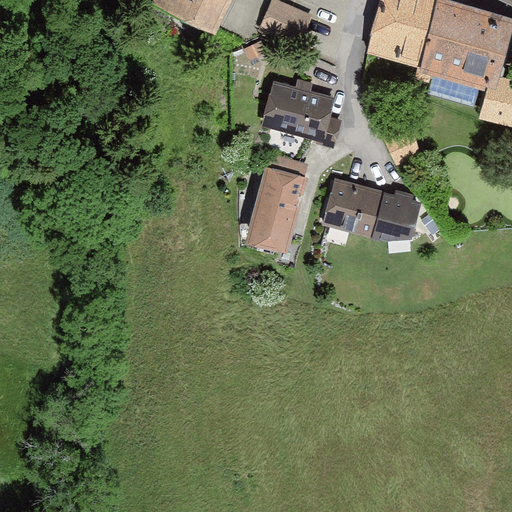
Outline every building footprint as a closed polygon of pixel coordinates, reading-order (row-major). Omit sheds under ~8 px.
[(162,0),(160,5),(208,32),(223,0),(162,0)] [(438,0),(389,0),(375,53),(421,65),(437,8),(438,0)] [(309,20),(276,6),(264,33),(297,47),(309,20)] [(437,8),(421,65),(419,71),(492,90),(494,84),(509,27),(437,8)] [(511,88),(494,84),(492,90),(484,120),(511,127),(511,88)] [(331,101),(278,87),(268,125),(333,141),(338,122),(326,119),(331,101)] [(386,133),(401,166),(418,156),(409,121),(386,133)] [(272,161),(252,241),(286,249),(305,169),(272,161)] [(384,199),(339,187),(328,224),(373,237),(375,231),(384,199)] [(418,208),(384,199),(375,231),(410,240),(418,208)]
